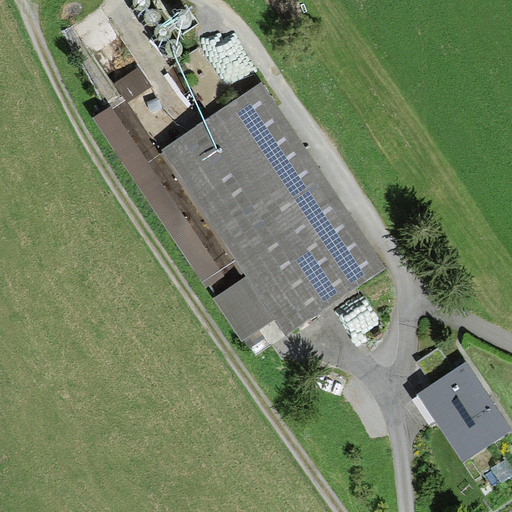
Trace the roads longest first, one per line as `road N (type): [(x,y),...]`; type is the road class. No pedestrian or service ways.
road 1 (track): [(335,511),(82,132),(20,0)]
road 2 (track): [(403,511),(394,384),(406,321),(393,249),(231,23),(188,0)]
